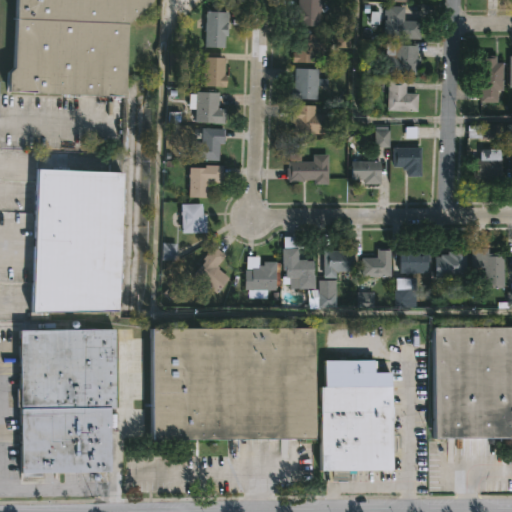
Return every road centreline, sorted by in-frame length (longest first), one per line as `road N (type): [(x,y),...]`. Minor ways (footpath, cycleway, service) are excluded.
road 1 (residential): [(257,200),(269,218),(511,216)]
road 2 (residential): [(447,217),(455,0)]
road 3 (residential): [(257,200),(263,0)]
